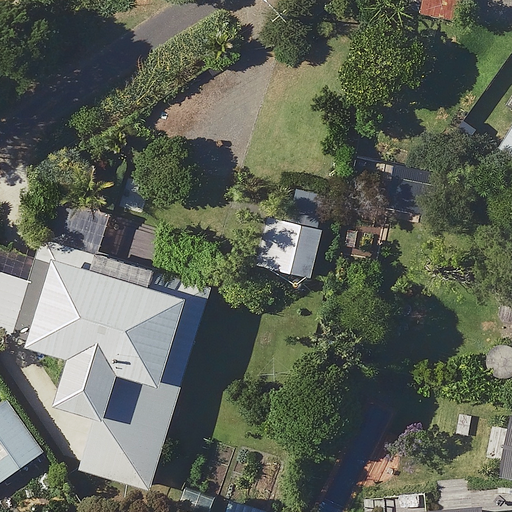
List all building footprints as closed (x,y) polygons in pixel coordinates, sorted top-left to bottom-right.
[(456,0),(416,0),(415,16),(454,21),(456,0)] [(511,114),(489,149),(511,164),(511,114)] [(437,181),(393,175),(388,211),(432,217),(437,181)] [(318,230),(264,219),(254,268),(308,279),(318,230)] [(207,293),(57,247),(26,349),(69,362),(55,408),(94,419),(78,469),(147,490),(207,293)] [(25,281),(0,275),(0,332),(12,336),(25,281)] [(0,481),(40,452),(4,401),(0,404),(0,481)] [(511,421),(506,420),(495,477),(511,480),(511,421)]
